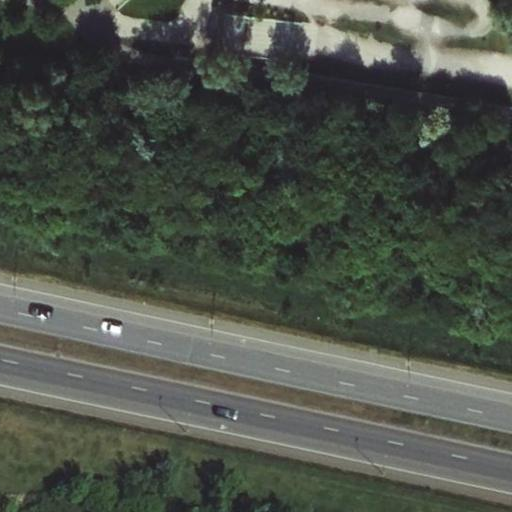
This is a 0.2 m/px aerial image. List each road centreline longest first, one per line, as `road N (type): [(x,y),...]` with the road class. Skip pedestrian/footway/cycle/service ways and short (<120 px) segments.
road 1 (primary): [(0,361),(511,469)]
road 2 (primary): [(511,416),(0,308)]
